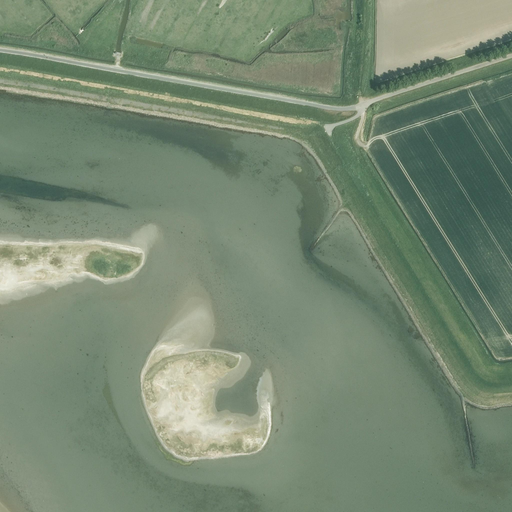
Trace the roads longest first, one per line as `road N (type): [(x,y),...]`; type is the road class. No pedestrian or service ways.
road 1 (unclassified): [(511,56),(343,109),(0,50)]
road 2 (track): [(0,68),(328,127)]
road 3 (track): [(328,127),(477,376),(511,384)]
